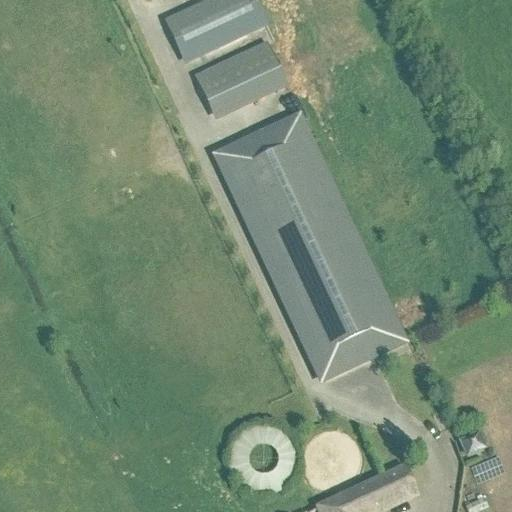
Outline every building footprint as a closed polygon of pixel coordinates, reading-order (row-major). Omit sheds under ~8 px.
[(214,15),(225,2),(223,0),(208,0),(203,6),(214,15)] [(266,48),(193,82),(214,127),(287,93),(266,48)] [(408,349),(300,118),(210,160),(319,391),(408,349)] [(486,457),(480,443),(478,440),(459,449),(466,466),(486,457)] [(319,511),(382,511),(418,497),(407,472),(319,511)]
